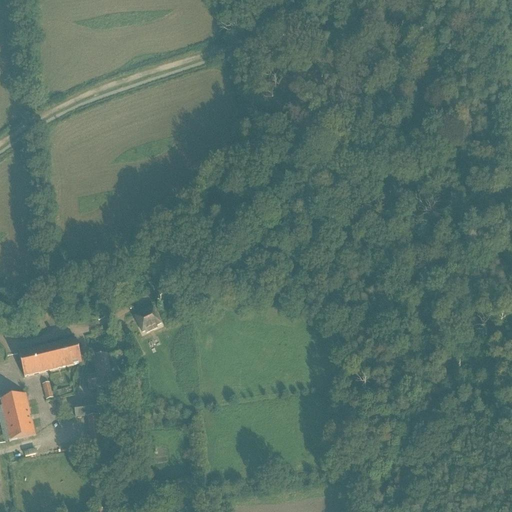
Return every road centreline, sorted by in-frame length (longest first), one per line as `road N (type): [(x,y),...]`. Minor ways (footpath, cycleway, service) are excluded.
road 1 (track): [(117,312),(216,249),(422,0)]
road 2 (track): [(31,120),(218,50),(304,0)]
